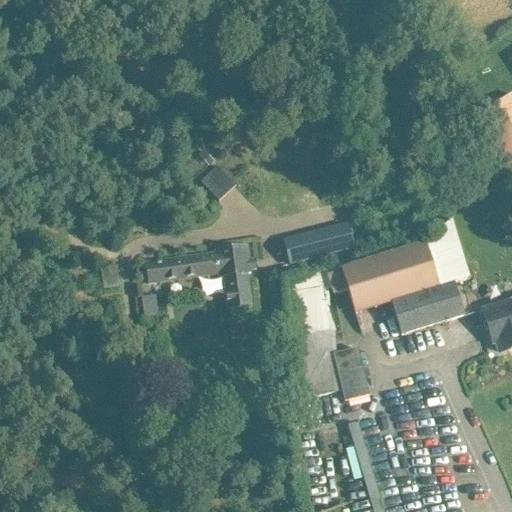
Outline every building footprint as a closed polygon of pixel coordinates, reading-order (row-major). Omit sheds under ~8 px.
[(244,0),(216,0),(216,3),(242,10),(244,0)] [(511,152),(511,97),(510,95),(480,115),(507,156),(511,152)] [(326,216),(329,229),(353,225),(351,212),(326,216)] [(326,275),(327,278),(333,296),(347,292),(355,318),(391,306),(401,337),(464,318),(454,286),(453,283),(469,279),(451,220),(425,241),(426,244),(326,275)] [(348,226),(283,242),(289,268),(354,252),(348,226)] [(250,274),(247,247),(215,251),(215,255),(145,265),(148,285),(217,275),(218,279),(223,278),(228,311),(251,307),(247,275),(250,274)] [(292,432),(306,427),(301,405),(340,395),(331,355),(336,353),(329,308),(326,288),(322,272),(284,281),(294,403),(290,404),(289,414),(292,432)] [(140,298),(143,317),(158,315),(155,296),(140,298)] [(511,300),(480,310),(491,345),(496,344),(499,353),(511,349),(511,300)] [(357,351),(333,357),(344,404),(369,398),(357,351)] [(369,405),(357,408),(363,435),(376,432),(369,405)] [(382,511),(357,425),(348,428),(372,511),(382,511)]
